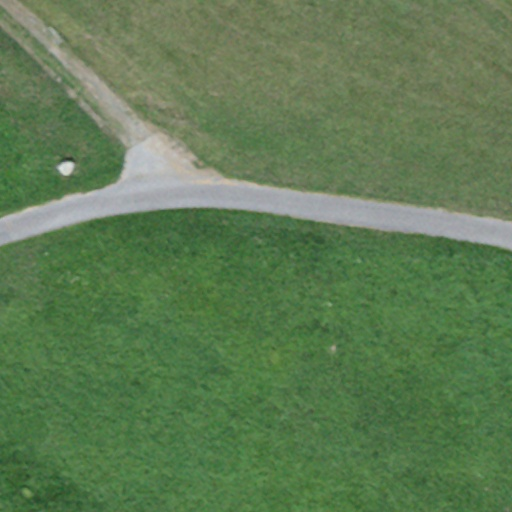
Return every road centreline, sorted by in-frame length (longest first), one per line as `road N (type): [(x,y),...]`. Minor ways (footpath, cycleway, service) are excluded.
road 1 (track): [(511,238),(177,194),(118,201),(0,234)]
road 2 (track): [(0,0),(86,69),(177,194)]
